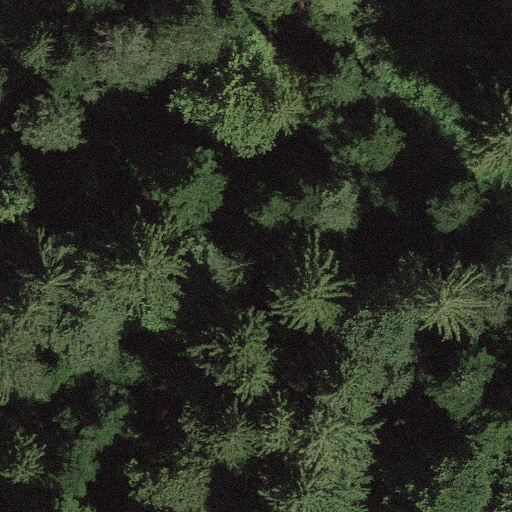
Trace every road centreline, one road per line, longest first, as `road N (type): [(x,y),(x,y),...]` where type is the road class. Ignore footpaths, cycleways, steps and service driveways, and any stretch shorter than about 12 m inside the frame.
road 1 (track): [(504,511),(496,410),(511,320)]
road 2 (track): [(511,238),(498,199),(381,150)]
